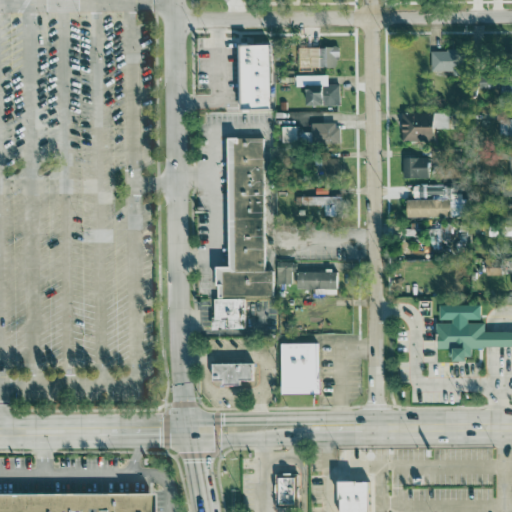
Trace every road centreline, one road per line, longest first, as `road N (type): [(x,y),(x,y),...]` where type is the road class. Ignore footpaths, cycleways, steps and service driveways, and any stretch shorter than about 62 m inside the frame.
road 1 (primary): [(189,431),(171,0)]
road 2 (residential): [(370,0),(376,427)]
road 3 (residential): [(511,17),(171,19)]
road 4 (secondary): [(376,427),(353,418),(226,419),(189,431)]
road 5 (secondary): [(376,427),(511,428)]
road 6 (secondary): [(189,431),(220,439),(309,438)]
